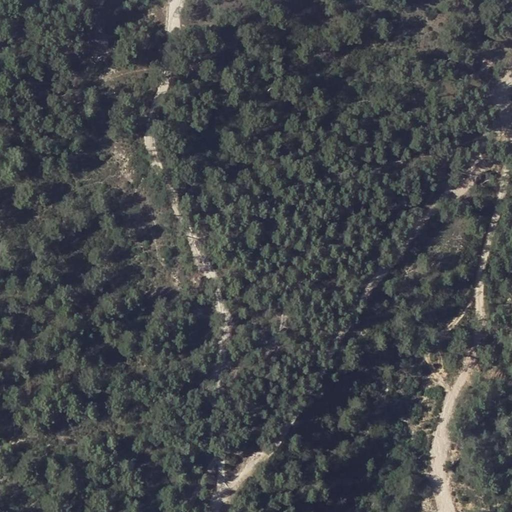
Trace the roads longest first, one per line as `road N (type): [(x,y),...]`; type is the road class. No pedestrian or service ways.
road 1 (track): [(172,0),(168,68),(149,144),(223,310),(216,390),(225,511)]
road 2 (track): [(441,511),(436,476),(511,165)]
